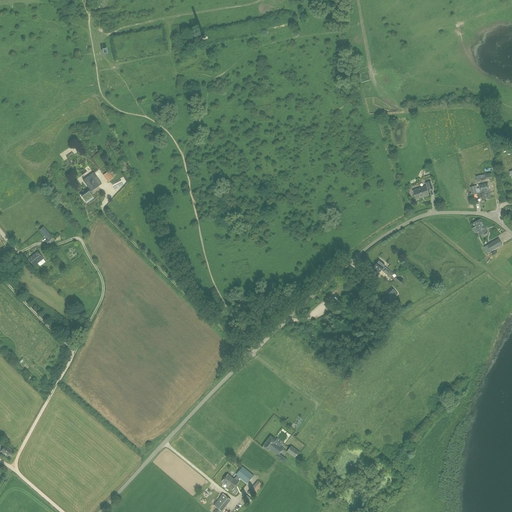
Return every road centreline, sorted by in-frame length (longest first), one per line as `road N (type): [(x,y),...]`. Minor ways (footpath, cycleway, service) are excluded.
road 1 (track): [(0,264),(80,238),(103,283),(15,459),(16,470),(64,511)]
road 2 (unclassified): [(511,232),(479,213),(411,220),(355,257),(258,348)]
road 3 (unclassified): [(100,511),(258,348)]
road 4 (track): [(250,355),(105,215),(109,193)]
road 5 (track): [(500,222),(485,115),(473,107),(409,109)]
road 6 (track): [(288,444),(317,404),(253,352)]
